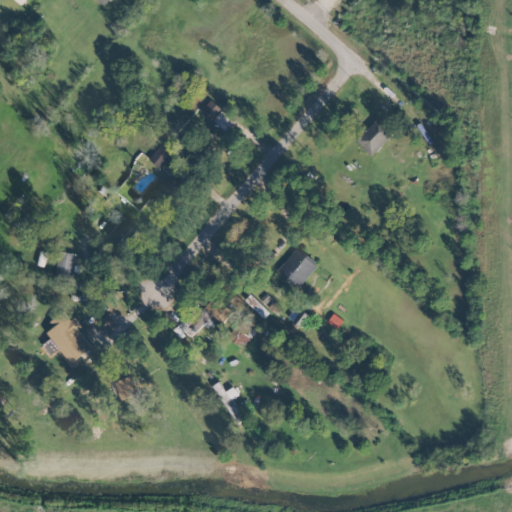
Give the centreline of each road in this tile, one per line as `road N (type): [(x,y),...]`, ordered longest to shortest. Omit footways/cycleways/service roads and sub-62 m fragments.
road 1 (residential): [(351,63),(263,174),(137,310)]
road 2 (residential): [(235,458),(137,310),(26,283),(0,268)]
